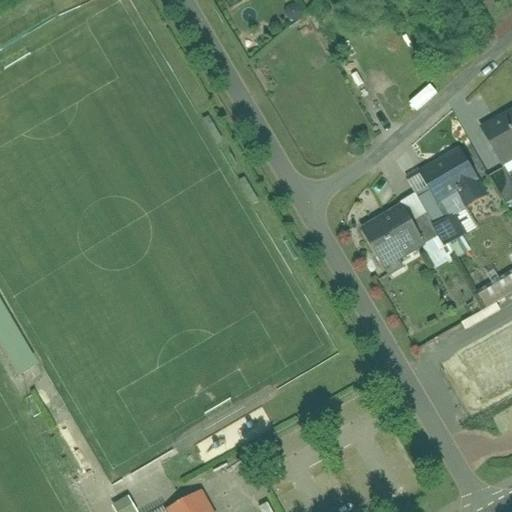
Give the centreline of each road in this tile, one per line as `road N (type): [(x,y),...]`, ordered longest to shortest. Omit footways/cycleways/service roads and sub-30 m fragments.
road 1 (residential): [(484,511),(308,205)]
road 2 (residential): [(511,37),(308,205)]
road 3 (residential): [(308,205),(179,0)]
